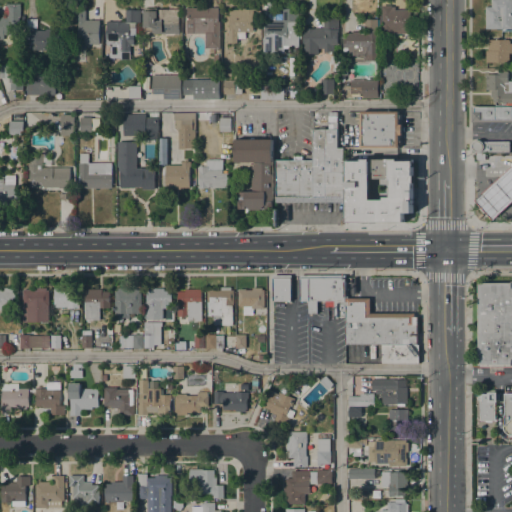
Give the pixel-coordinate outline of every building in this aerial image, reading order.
[(511,0),(511,28),(485,29),(485,6),(492,6),(491,0),(511,0)] [(6,4),(20,4),(20,18),(19,18),(19,33),(21,33),(21,40),(12,40),(12,35),(4,35),(4,39),(0,39),(0,16),(6,16),(6,4)] [(381,33),(381,5),(392,5),(392,7),(395,7),(395,10),(410,10),(410,15),(411,15),(411,21),(410,21),(410,33),(407,33),(407,35),(405,35),(405,33),(381,33)] [(218,7),(218,21),(220,21),(220,48),(218,48),(218,50),(215,50),(215,48),(205,48),(205,33),(186,33),(186,7),(218,7)] [(245,32),(245,39),(237,39),(237,43),(225,43),(225,35),(228,35),(228,30),(229,30),(229,9),(238,10),(238,8),(245,8),(245,9),(256,9),(256,10),(253,10),(253,32),(245,32)] [(263,38),(264,38),(264,21),(272,21),(272,20),(282,20),(282,9),(298,8),(298,47),(287,47),(287,45),(284,45),(284,53),(263,54),(263,38)] [(78,44),(78,24),(71,24),(71,9),(85,9),(85,20),(99,20),(99,44),(78,44)] [(152,33),(152,32),(144,32),(144,27),(143,27),(143,11),(155,11),(155,9),(179,9),(179,12),(178,29),(179,29),(179,34),(152,33)] [(130,59),(120,59),(120,58),(109,58),(109,53),(110,53),(110,45),(106,45),(106,21),(125,21),(125,10),(138,10),(138,22),(129,22),(129,27),(135,27),(135,34),(133,34),(133,45),(130,45),(130,59)] [(302,53),(303,28),(315,29),(315,27),(323,28),(323,17),(338,18),(338,27),(338,33),(338,44),(335,44),(334,52),(324,52),(324,48),(318,48),(318,54),(302,53)] [(36,50),(36,49),(32,49),(32,44),(25,44),(25,18),(37,18),(37,30),(45,30),(45,29),(60,29),(60,54),(51,54),(51,50),(36,50)] [(348,55),(347,51),(342,51),(342,47),(343,47),(343,36),(346,36),(346,33),(352,33),(352,32),(364,32),(364,19),(377,19),(377,54),(377,61),(366,61),(366,60),(354,60),(354,55),(348,55)] [(511,53),(509,53),(509,62),(485,62),(485,51),(488,51),(488,39),(509,39),(509,40),(510,40),(510,43),(511,43),(511,53)] [(340,56),(340,71),(331,71),(329,63),(331,56),(340,56)] [(10,75),(23,75),(23,90),(10,90),(10,82),(10,78),(0,78),(0,65),(10,65),(10,75)] [(511,103),(503,103),(503,102),(493,102),(493,97),(490,97),(490,90),(486,90),(486,83),(485,83),(485,74),(497,74),(497,72),(503,72),(503,71),(508,71),(508,81),(511,81),(511,103)] [(27,95),(27,81),(38,81),(38,73),(54,73),(54,82),(55,82),(55,95),(27,95)] [(181,75),(181,99),(163,99),(163,94),(152,94),(152,75),(181,75)] [(219,79),(219,99),(193,99),(193,95),(182,95),(182,79),(219,79)] [(246,79),(260,79),(260,94),(246,94),(246,79)] [(334,79),(334,94),(321,94),(321,79),(334,79)] [(223,80),(235,80),(241,80),(241,93),(235,93),(235,94),(223,94),(223,80)] [(350,80),(378,80),(378,98),(363,98),(363,94),(361,94),(361,93),(351,93),(351,97),(343,97),(344,92),(341,92),(341,82),(347,82),(347,85),(350,86),(350,80)] [(261,85),(272,85),(272,87),(284,87),(284,100),(272,100),(272,98),(264,98),(264,99),(261,99),(261,85)] [(141,98),(128,98),(128,86),(140,86),(141,98)] [(511,107),(511,122),(471,122),(471,107),(473,107),(511,107)] [(398,113),(400,113),(400,118),(398,118),(398,123),(401,123),(401,134),(398,134),(398,139),(400,139),(400,144),(398,144),(398,147),(360,147),(360,110),(398,110),(398,112),(398,113)] [(342,202),(275,201),(275,158),(311,159),(311,128),(327,128),(327,112),(336,112),(336,147),(341,147),(342,202)] [(173,120),(174,120),(174,113),(194,113),(195,148),(178,149),(178,131),(177,131),(173,128),(173,120)] [(61,115),(74,115),(74,135),(60,135),(61,115)] [(80,117),(91,117),(91,118),(99,118),(99,131),(91,131),(91,132),(80,132),(80,117)] [(219,118),(230,117),(231,131),(230,131),(230,132),(222,133),(222,132),(219,132),(219,118)] [(158,118),(158,133),(157,133),(157,139),(145,139),(145,118),(158,118)] [(9,121),(23,121),(23,135),(9,135),(9,121)] [(159,164),(160,137),(168,138),(167,164),(159,164)] [(233,137),(272,138),(271,207),(264,207),(263,209),(261,209),(260,208),(248,208),(247,209),(244,209),(244,208),(236,207),(236,190),(244,191),(244,189),(250,189),(250,169),(233,169),(233,137)] [(508,140),(508,151),(472,151),(472,141),(472,140),(482,140),(483,140),(508,140)] [(118,141),(136,141),(136,167),(143,168),(143,172),(154,172),(154,189),(142,189),(142,186),(134,186),(134,188),(120,188),(120,170),(119,170),(119,166),(118,166),(118,141)] [(70,167),(70,188),(59,188),(59,187),(43,187),(43,186),(39,186),(39,187),(30,187),(30,169),(23,169),(23,161),(30,161),(30,154),(43,154),(43,153),(51,153),(51,166),(42,166),(42,167),(70,167)] [(80,188),(80,174),(79,174),(79,163),(80,163),(80,153),(89,153),(89,162),(111,162),(111,188),(80,188)] [(181,165),(181,161),(185,161),(185,159),(188,159),(188,161),(191,161),(191,167),(189,167),(189,187),(180,187),(180,189),(173,189),(173,188),(164,188),(164,186),(165,186),(165,165),(181,165)] [(412,159),(412,212),(403,212),(403,221),(346,221),(346,159),(412,159)] [(511,201),(493,220),(475,200),(511,165),(511,201)] [(217,169),(217,168),(220,168),(220,169),(222,169),(222,172),(229,173),(229,188),(212,187),(212,186),(208,186),(208,188),(199,188),(199,171),(198,171),(198,166),(208,166),(208,169),(217,169)] [(21,195),(21,207),(12,207),(12,203),(9,203),(9,207),(0,207),(0,179),(4,179),(4,183),(5,183),(5,177),(15,177),(15,183),(17,183),(17,195),(21,195)] [(290,300),(271,300),(272,276),(290,276),(290,300)] [(333,318),(333,311),(329,311),(329,307),(325,307),(325,302),(316,302),(316,314),(307,314),(307,301),(299,301),(299,276),(345,276),(345,281),(349,281),(349,298),(345,298),(345,299),(345,318),(333,318)] [(511,364),(478,364),(478,283),(511,283),(511,281),(511,364)] [(141,287),(141,313),(128,313),(128,317),(115,317),(115,290),(117,290),(117,288),(141,287)] [(213,325),(213,316),(208,316),(208,304),(207,304),(207,289),(215,289),(215,290),(221,290),(221,287),(230,287),(230,290),(234,290),(233,304),(233,325),(213,325)] [(264,308),(253,308),(253,315),(243,315),(243,306),(239,306),(239,305),(238,305),(238,290),(239,290),(239,289),(246,289),(246,290),(252,290),(252,287),(262,287),(262,290),(264,290),(264,308)] [(16,288),(16,292),(18,292),(18,309),(0,309),(0,290),(4,290),(4,288),(16,288)] [(49,322),(22,322),(22,290),(24,290),(24,289),(30,289),(30,290),(36,290),(36,288),(46,288),(46,290),(49,290),(49,322)] [(54,288),(71,288),(71,290),(79,290),(79,308),(67,308),(67,307),(54,307),(54,288)] [(172,308),(162,308),(163,319),(145,319),(145,302),(146,302),(146,288),(164,288),(164,290),(171,289),(172,308)] [(109,291),(109,307),(100,307),(100,320),(85,320),(85,298),(84,298),(84,296),(85,296),(85,294),(84,294),(84,292),(85,292),(85,289),(102,289),(102,291),(109,291)] [(201,289),(201,321),(187,321),(187,316),(177,316),(177,303),(177,291),(185,291),(185,289),(201,289)] [(345,299),(370,298),(370,313),(414,313),(414,316),(417,316),(417,345),(376,345),(346,345),(345,318),(345,299)] [(143,335),(144,335),(144,322),(153,322),(153,326),(160,326),(161,344),(154,344),(154,348),(143,348),(143,335)] [(82,330),(91,330),(91,335),(92,335),(92,348),(82,348),(82,330)] [(30,347),(30,348),(20,348),(20,334),(30,334),(30,335),(49,335),(49,347),(42,347),(30,347)] [(119,347),(119,335),(133,335),(133,334),(143,334),(143,348),(133,348),(132,347),(119,347)] [(205,334),(215,334),(215,335),(223,335),(223,348),(205,348),(205,334)] [(246,348),(236,348),(236,334),(246,334),(246,348)] [(51,335),(61,335),(61,348),(51,348),(51,335)] [(194,335),(204,335),(204,348),(194,348),(194,335)] [(417,345),(417,363),(381,364),(381,352),(379,352),(379,351),(377,351),(377,352),(375,352),(376,345),(417,345)] [(70,378),(70,370),(72,370),(72,364),(83,364),(83,367),(78,367),(78,370),(82,370),(82,377),(70,378)] [(123,365),(135,366),(135,378),(123,378),(123,365)] [(183,379),(173,379),(173,366),(183,366),(183,379)] [(333,384),(328,390),(319,381),(325,377),(333,384)] [(235,412),(235,409),(223,409),(223,404),(214,404),(214,391),(223,391),(223,392),(236,392),(236,391),(247,391),(247,388),(243,388),(243,383),(247,383),(247,388),(252,388),(252,378),(258,378),(258,388),(260,388),(260,392),(248,392),(248,398),(247,398),(247,409),(246,409),(246,412),(235,412)] [(148,379),(148,388),(160,388),(160,395),(171,395),(171,400),(170,400),(170,411),(170,415),(158,415),(158,412),(148,412),(148,414),(138,414),(138,405),(139,405),(139,379),(148,379)] [(371,379),(393,379),(404,379),(404,387),(406,387),(406,404),(382,404),(382,394),(376,394),(376,391),(371,391),(371,379)] [(60,403),(60,405),(64,405),(64,414),(50,414),(50,408),(43,408),(43,406),(36,406),(36,392),(33,392),(33,388),(46,388),(46,382),(60,382),(60,403)] [(81,409),(81,415),(70,415),(70,398),(69,398),(69,382),(81,383),(80,388),(99,388),(98,407),(92,407),(92,409),(81,409)] [(18,383),(18,388),(29,388),(28,407),(26,407),(26,409),(16,409),(16,407),(11,407),(11,414),(2,414),(2,383),(18,383)] [(352,396),(360,396),(360,393),(374,393),(374,406),(348,406),(348,394),(347,394),(347,387),(347,386),(348,385),(349,384),(352,384),(352,396)] [(134,415),(119,415),(119,408),(111,408),(111,406),(104,406),(104,387),(116,387),(116,389),(129,389),(129,391),(133,391),(134,415)] [(280,390),(295,397),(291,405),(296,407),(291,418),(290,417),(286,425),(274,420),(276,415),(269,412),(270,410),(263,407),(265,402),(264,402),(265,399),(266,400),(267,398),(266,397),(267,395),(268,396),(268,395),(270,390),(278,394),(280,390)] [(187,412),(187,415),(177,415),(177,412),(174,412),(175,395),(176,395),(176,394),(186,394),(186,395),(197,395),(197,391),(207,392),(207,394),(208,394),(208,406),(201,406),(201,412),(187,412)] [(478,394),(488,394),(488,392),(497,392),(497,393),(499,393),(499,400),(497,400),(497,401),(495,401),(495,420),(480,420),(480,400),(478,400),(478,394)] [(511,393),(503,393),(503,432),(511,432),(511,393)] [(348,417),(348,408),(361,408),(361,417),(348,417)] [(407,409),(407,434),(388,434),(389,409),(407,409)] [(306,431),(306,432),(307,432),(307,443),(306,443),(306,456),(307,456),(307,466),(306,466),(293,466),(293,457),(292,457),(292,456),(288,456),(288,450),(286,450),(286,439),(288,439),(288,431),(306,431)] [(325,440),(324,440),(324,433),(330,433),(330,439),(332,439),(332,445),(325,445),(325,440)] [(348,448),(348,439),(362,439),(362,448),(348,448)] [(375,440),(406,440),(406,458),(406,466),(391,466),(391,467),(389,467),(389,463),(375,463),(375,461),(368,461),(368,444),(375,445),(375,440)] [(330,450),(330,464),(312,464),(312,450),(330,450)] [(189,483),(189,469),(201,469),(214,470),(214,477),(216,477),(216,485),(223,485),(223,498),(213,498),(213,494),(212,494),(212,493),(207,493),(207,495),(205,495),(205,493),(197,493),(197,483),(189,483)] [(332,470),(332,484),(310,484),(310,494),(304,494),(304,504),(285,504),(285,500),(283,500),(283,487),(285,487),(285,478),(292,478),(292,470),(317,471),(317,470),(332,470)] [(374,470),(374,479),(348,479),(348,470),(374,470)] [(394,495),(394,496),(388,496),(388,472),(393,472),(393,471),(407,472),(406,484),(407,484),(407,488),(405,488),(405,493),(405,496),(394,495)] [(138,498),(138,474),(147,474),(147,477),(155,478),(155,475),(167,475),(167,477),(171,477),(171,495),(170,495),(170,511),(159,511),(159,501),(157,501),(154,503),(150,501),(147,498),(138,498)] [(35,484),(38,484),(38,481),(50,481),(50,484),(53,484),(53,475),(64,475),(64,500),(62,500),(62,507),(49,507),(35,507),(35,484)] [(99,503),(87,503),(87,509),(78,509),(78,501),(74,501),(74,502),(70,502),(71,496),(73,496),(73,486),(69,486),(69,475),(83,475),(83,482),(92,482),(92,484),(99,484),(99,503)] [(122,481),(122,475),(133,475),(132,500),(116,500),(116,502),(104,502),(105,483),(111,483),(111,481),(122,481)] [(16,482),(16,476),(29,476),(29,485),(25,485),(25,501),(13,501),(12,502),(1,502),(1,496),(2,484),(8,484),(8,482),(16,482)] [(183,502),(183,507),(179,511),(173,511),(173,502),(173,500),(183,500),(183,502)] [(379,511),(379,510),(387,510),(387,502),(395,502),(395,500),(404,500),(404,501),(405,501),(405,504),(407,504),(407,511),(379,511)] [(191,511),(191,506),(200,506),(200,503),(203,503),(203,502),(214,502),(215,510),(221,510),(221,511),(191,511)]
